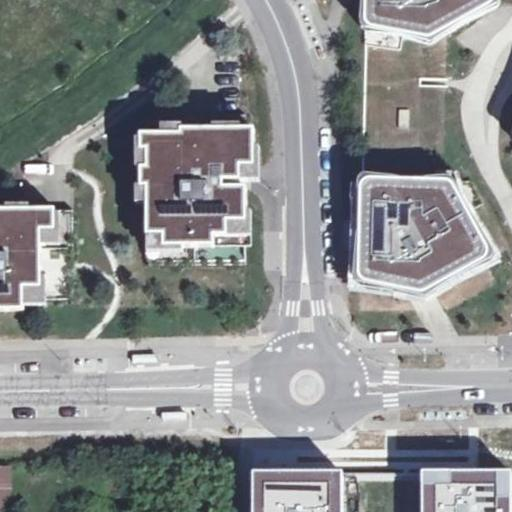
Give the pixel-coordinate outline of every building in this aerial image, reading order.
[(365,0),(365,19),(380,22),(378,32),(412,38),(434,27),(439,37),(483,13),(478,4),(486,0),(365,0)] [(147,190),(148,237),(164,237),(164,249),(215,249),(215,239),(247,239),(247,190),(223,190),(223,184),(240,183),(241,183),(241,169),(255,169),(255,132),(246,132),(246,117),(214,117),(214,123),(201,123),(148,123),(148,137),(141,137),(141,153),(147,153),(147,170),(142,170),(142,189),(147,190)] [(374,196),(361,196),(360,235),(359,284),(405,292),(416,287),(427,281),(433,291),(492,258),(458,196),(447,196),(447,184),(374,182),(374,196)] [(0,312),(36,313),(36,291),(53,291),(53,267),(53,234),(67,234),(67,213),(57,213),(0,212),(0,312)] [(129,366),(154,366),(154,355),(129,355),(129,366)] [(185,412),(160,413),(160,423),(185,423),(185,412)] [(11,511),(11,467),(0,466),(0,511),(11,511)] [(344,511),(344,474),(252,475),(252,511),(344,511)] [(511,511),(511,475),(422,476),(422,511),(511,511)]
